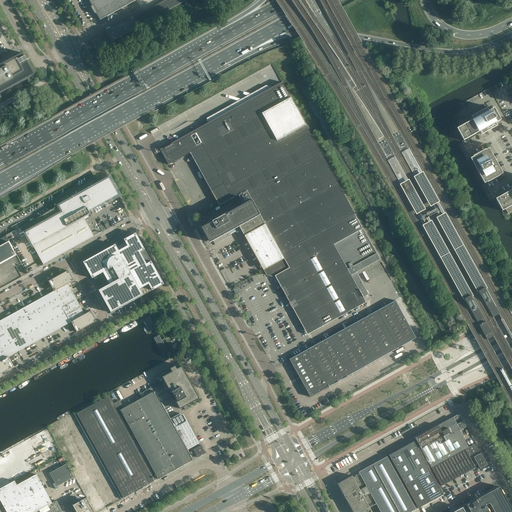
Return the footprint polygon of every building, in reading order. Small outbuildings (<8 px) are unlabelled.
[(88,0),(98,17),(100,20),(105,17),(136,0),(88,0)] [(165,0),(107,33),(112,42),(187,0),(165,0)] [(24,55),(23,54),(23,53),(23,54),(16,58),(16,57),(16,58),(9,61),(9,62),(2,65),(2,66),(0,66),(0,98),(2,98),(0,94),(7,90),(13,86),(14,87),(14,86),(20,82),(21,83),(21,82),(27,78),(28,79),(28,78),(34,75),(35,75),(35,74),(34,74),(31,68),(31,67),(30,67),(27,61),(25,57),(24,55)] [(380,261),(363,229),(282,83),(160,150),(169,165),(203,146),(224,184),(211,191),(219,206),(239,195),(244,205),(219,218),(219,217),(215,219),(216,220),(203,227),(211,242),(239,226),(264,270),(267,275),(274,277),(282,273),(287,275),(292,272),(322,327),(366,302),(364,299),(370,295),(358,273),(380,261)] [(457,129),(463,141),(481,131),(482,132),(485,130),(486,130),(487,131),(491,129),(490,128),(491,127),(495,125),(494,124),(501,120),(494,108),(489,111),(486,106),(458,122),(459,125),(460,127),(457,129)] [(495,165),(495,164),(496,163),(494,160),(493,160),(492,159),(490,156),(489,156),(485,150),(484,150),(473,156),(473,157),(470,158),(484,184),(487,182),(488,183),(500,176),(496,169),(497,168),(495,165)] [(93,209),(116,196),(122,193),(113,176),(107,180),(80,195),(43,215),(53,234),(33,245),(44,265),(95,237),(84,218),(91,214),(89,211),(91,210),(92,210),(92,211),(93,210),(93,209)] [(511,189),(495,199),(502,211),(505,209),(506,211),(508,214),(511,211),(511,189)] [(31,227),(41,222),(39,217),(29,222),(31,227)] [(108,218),(98,224),(103,231),(112,226),(108,218)] [(116,244),(83,261),(92,278),(103,272),(110,284),(99,290),(112,314),(165,285),(136,232),(125,239),(128,245),(119,250),(116,244)] [(0,239),(0,264),(17,255),(6,236),(0,239)] [(0,288),(27,274),(17,255),(0,264),(0,288)] [(85,315),(76,299),(68,284),(74,281),(68,271),(49,281),(54,291),(0,321),(0,374),(14,367),(8,357),(71,322),(77,332),(96,321),(91,311),(85,315)] [(487,339),(488,339),(494,336),(492,333),(490,329),(486,322),(485,320),(471,295),(465,299),(471,309),(479,323),(479,325),(480,326),(484,334),(487,339)] [(416,338),(395,301),(290,359),(310,397),(416,338)] [(149,316),(145,318),(151,330),(156,328),(149,316)] [(156,331),(155,332),(154,332),(154,333),(154,334),(154,335),(163,351),(164,352),(165,352),(167,351),(167,350),(167,349),(157,332),(156,332),(156,331)] [(187,349),(183,351),(187,359),(191,357),(187,349)] [(140,395),(142,399),(119,412),(156,480),(159,479),(193,460),(187,450),(200,443),(184,415),(179,413),(170,419),(160,400),(172,393),(180,409),(184,407),(185,408),(187,407),(186,406),(200,398),(182,367),(178,369),(176,366),(170,369),(172,372),(163,377),(165,381),(140,395)] [(156,480),(119,412),(110,395),(75,415),(78,422),(82,429),(83,429),(80,431),(82,434),(84,432),(85,434),(83,435),(89,446),(91,444),(121,499),(124,498),(154,482),(154,481),(156,480)] [(460,430),(466,427),(459,414),(453,417),(460,430)] [(415,438),(419,446),(431,468),(469,447),(456,424),(452,418),(438,425),(415,438)] [(77,432),(82,429),(78,422),(73,425),(77,432)] [(58,433),(54,435),(61,448),(65,446),(58,433)] [(431,468),(419,446),(417,447),(414,442),(403,448),(418,477),(432,469),(431,468)] [(475,467),(478,465),(473,456),(480,452),(476,443),(469,447),(431,468),(432,469),(441,486),(442,486),(441,486),(475,467)] [(201,445),(193,450),(196,456),(197,457),(197,458),(206,453),(201,445)] [(418,477),(403,448),(389,455),(405,484),(418,477)] [(70,451),(65,455),(69,461),(74,457),(70,451)] [(488,465),(480,452),(473,456),(478,465),(480,469),(488,465)] [(411,511),(416,509),(387,457),(359,472),(360,474),(370,492),(376,504),(380,511),(411,511)] [(74,477),(67,464),(50,473),(57,487),(74,477)] [(432,469),(418,477),(405,484),(418,508),(443,494),(440,489),(442,488),(441,486),(432,469)] [(370,492),(360,474),(353,478),(352,476),(348,478),(341,482),(339,483),(347,498),(346,499),(347,500),(348,500),(350,503),(370,492)] [(52,503),(38,477),(18,487),(16,483),(0,491),(0,498),(7,511),(62,511),(63,511),(57,501),(52,503)] [(467,511),(511,511),(511,509),(499,487),(465,506),(467,511)] [(370,492),(350,503),(354,511),(361,511),(366,510),(370,508),(376,504),(370,492)] [(94,511),(86,498),(73,505),(76,511),(94,511)]
